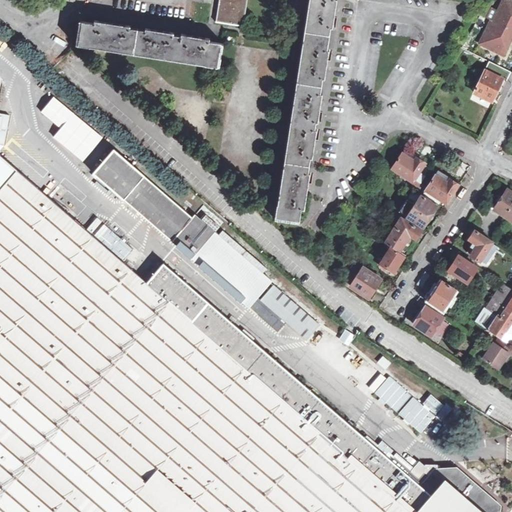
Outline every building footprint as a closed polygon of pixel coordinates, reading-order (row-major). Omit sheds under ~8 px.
[(245,0),(220,0),(217,21),(217,22),(242,26),(242,25),(245,0)] [(307,0),(303,31),(328,35),(329,29),(332,29),(336,0),(307,0)] [(502,0),(494,17),(497,18),(494,23),(492,21),(490,20),(478,44),(491,50),(491,49),(499,53),(499,54),(502,56),(511,38),(511,2),(507,0),(502,0)] [(131,26),(94,20),(94,23),(82,21),(78,45),(218,66),(221,43),(209,41),(210,38),(181,34),(181,35),(174,35),(174,33),(145,28),(145,30),(130,27),(131,26)] [(328,35),(303,31),(295,81),(321,85),(322,80),(324,80),(329,50),(326,49),(328,35)] [(490,61),(486,67),(496,72),(500,66),(490,61)] [(504,79),(486,70),(476,93),(494,101),(504,79)] [(321,85),(295,81),(289,120),(315,124),(315,122),(318,122),(322,93),(320,93),(321,85)] [(40,112),(60,129),(53,137),(83,162),(104,138),(54,96),(40,112)] [(0,149),(3,150),(8,115),(0,113),(0,149)] [(315,124),(289,120),(283,161),(309,166),(309,159),(312,159),(317,129),(314,128),(315,124)] [(427,174),(421,170),(427,161),(406,148),(394,167),(420,184),(427,174)] [(114,149),(94,172),(124,199),(172,240),(171,241),(249,308),(273,281),(196,213),(192,217),(145,176),(145,175),(114,149)] [(500,511),(501,506),(457,469),(435,469),(430,475),(425,471),(420,478),(404,464),(401,468),(391,460),(164,264),(147,283),(0,155),(0,511),(500,511)] [(308,172),(309,166),(283,161),(276,220),(299,224),(301,209),(304,210),(310,173),(308,172)] [(444,207),(459,184),(439,171),(424,194),(444,207)] [(494,209),(511,220),(511,191),(507,188),(494,209)] [(413,190),(400,211),(409,217),(424,226),(437,205),(422,196),(413,190)] [(204,205),(197,213),(203,219),(206,215),(215,224),(219,219),(214,214),(204,205)] [(393,210),(390,216),(396,220),(400,214),(393,210)] [(407,220),(400,216),(384,241),(391,245),(400,251),(410,235),(416,238),(421,230),(419,228),(407,220)] [(475,247),(471,252),(482,260),(483,259),(493,243),(494,242),(475,230),(469,238),(477,243),(475,247)] [(379,237),(376,243),(388,250),(390,246),(391,245),(384,241),(379,237)] [(493,243),(483,259),(488,262),(498,246),(493,243)] [(388,250),(379,262),(394,272),(404,256),(390,246),(388,250)] [(458,255),(443,279),(461,291),(477,267),(458,255)] [(356,277),(354,280),(351,286),(369,298),(381,279),(363,267),(356,277)] [(487,307),(497,314),(501,308),(511,291),(511,288),(494,277),(487,287),(496,293),(487,307)] [(444,309),(456,290),(442,280),(429,300),(444,309)] [(274,286),(261,301),(307,340),(320,326),(274,286)] [(426,305),(414,324),(432,336),(444,317),(426,305)] [(487,307),(478,320),(489,327),(497,314),(487,307)] [(488,329),(493,332),(500,337),(501,338),(511,321),(511,314),(505,310),(501,316),(497,314),(489,327),(488,329)] [(511,332),(511,321),(501,338),(506,341),(511,332)] [(349,345),(354,334),(345,329),(339,340),(349,345)] [(483,336),(488,339),(493,332),(488,329),(483,336)] [(511,350),(511,344),(506,341),(501,338),(500,337),(495,344),(493,343),(483,359),(498,370),(508,354),(509,355),(511,350)] [(382,356),(377,362),(386,369),(391,362),(382,356)] [(430,394),(422,404),(389,375),(373,393),(420,434),(444,406),(430,394)] [(449,421),(440,432),(446,437),(456,426),(449,421)] [(391,460),(401,468),(404,464),(394,456),(391,460)]
